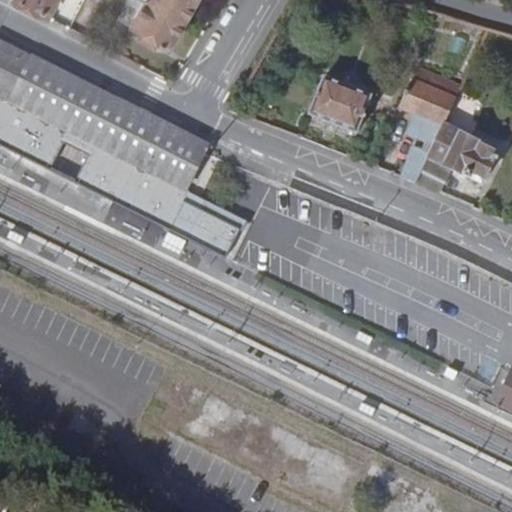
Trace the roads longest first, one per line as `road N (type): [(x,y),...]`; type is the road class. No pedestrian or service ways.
road 1 (residential): [(511,256),(194,114)]
road 2 (residential): [(194,114),(0,16)]
road 3 (residential): [(194,114),(260,0)]
